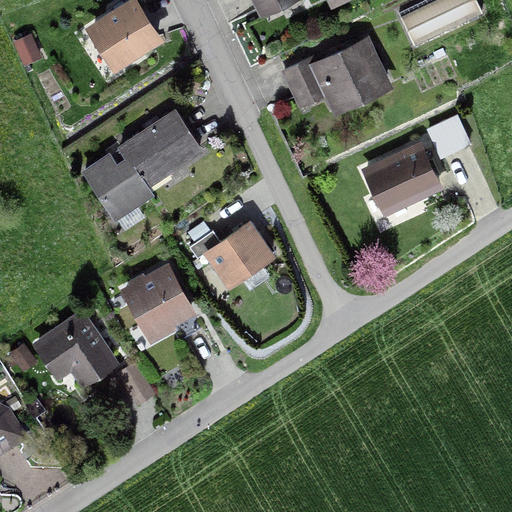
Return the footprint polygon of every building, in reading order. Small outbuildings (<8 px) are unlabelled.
[(152,0),(147,0),(101,31),(132,77),(182,44),(152,0)] [(311,0),(260,0),(271,24),(314,5),(311,0)] [(478,0),(429,0),(400,13),(419,54),(488,22),(478,0)] [(381,36),(287,77),(304,115),(337,100),(347,122),(407,96),(381,36)] [(151,182),(200,152),(177,116),(129,146),(151,182)] [(458,116),(431,127),(442,154),(469,142),(458,116)] [(422,141),(363,168),(387,220),(446,193),(422,141)] [(137,202),(110,159),(88,173),(115,216),(137,202)] [(262,222),(217,255),(246,295),(292,262),(262,222)] [(179,263),(130,291),(161,342),(209,314),(179,263)] [(89,310),(39,342),(66,384),(81,374),(84,380),(119,358),(89,310)] [(137,364),(120,373),(138,404),(155,394),(137,364)] [(0,474),(37,449),(20,411),(0,402),(0,474)]
